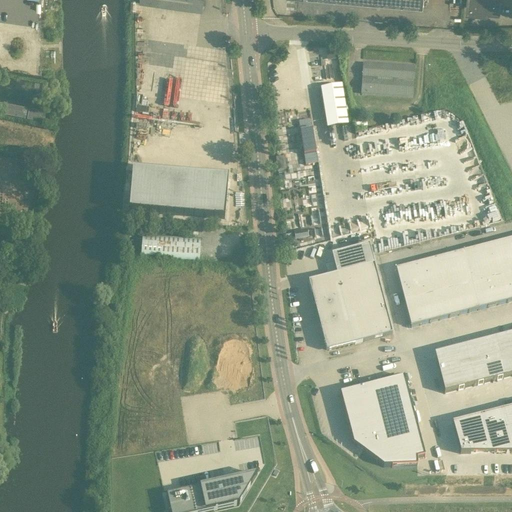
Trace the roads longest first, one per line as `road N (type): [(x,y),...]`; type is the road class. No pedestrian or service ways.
road 1 (tertiary): [(282,379),(245,35)]
road 2 (unclassified): [(291,34),(511,44)]
road 3 (unclassified): [(411,344),(388,261),(511,229)]
road 4 (unknown): [(277,280),(296,289),(339,432)]
road 5 (unclassified): [(411,344),(282,379)]
